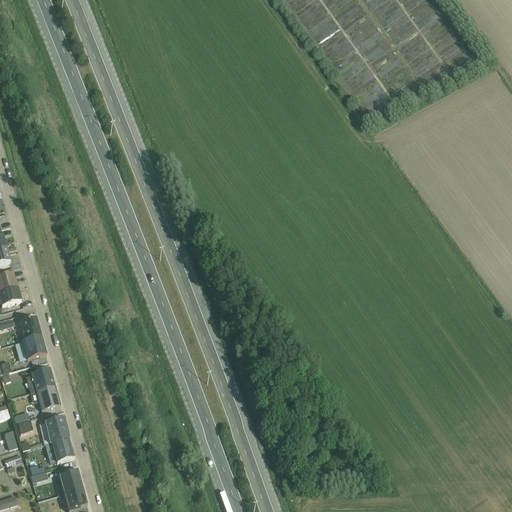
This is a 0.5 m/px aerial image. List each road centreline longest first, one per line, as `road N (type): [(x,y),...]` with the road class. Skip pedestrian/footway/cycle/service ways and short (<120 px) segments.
road 1 (trunk): [(268,511),(71,0)]
road 2 (trunk): [(41,0),(237,511)]
road 3 (residential): [(0,162),(99,511)]
